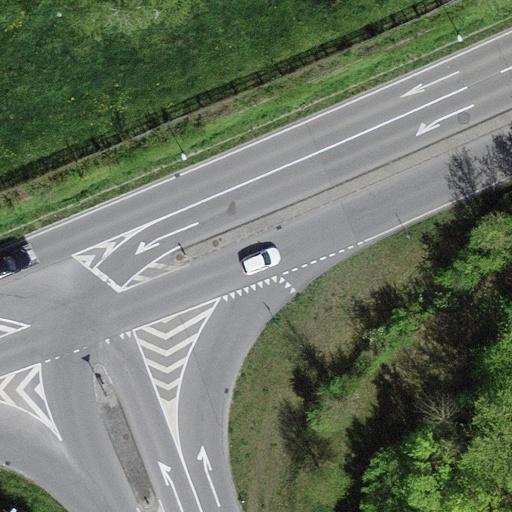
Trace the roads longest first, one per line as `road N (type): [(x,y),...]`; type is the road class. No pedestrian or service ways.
road 1 (primary): [(200,315),(511,142)]
road 2 (primary): [(200,315),(161,269),(101,251),(40,267),(0,310)]
road 3 (primary): [(185,437),(210,391),(213,356),(200,315)]
road 4 (primary): [(0,418),(26,452),(51,468),(102,477)]
